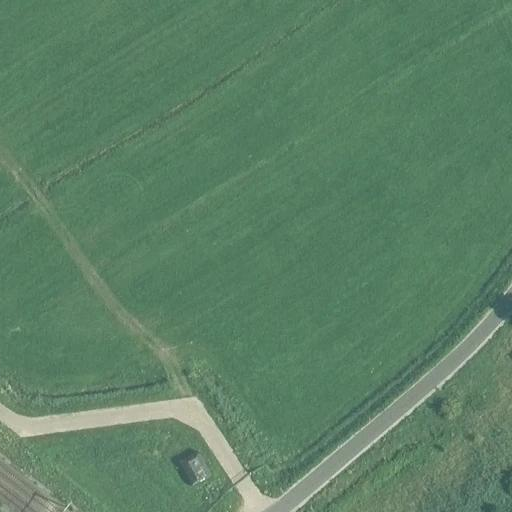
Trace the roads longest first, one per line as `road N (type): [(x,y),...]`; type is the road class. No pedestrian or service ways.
road 1 (track): [(0,151),(131,331),(166,356),(184,411)]
road 2 (unclassified): [(275,511),(385,424),(511,299)]
